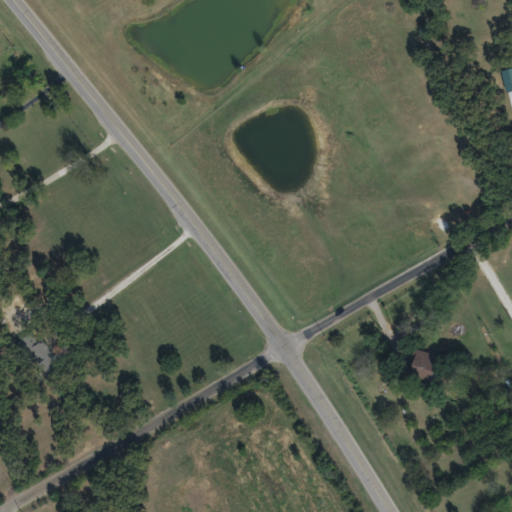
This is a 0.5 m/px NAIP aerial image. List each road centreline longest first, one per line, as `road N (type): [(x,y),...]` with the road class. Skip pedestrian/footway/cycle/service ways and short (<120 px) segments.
road 1 (tertiary): [(394,511),(288,347),(15,0)]
road 2 (residential): [(0,510),(511,218)]
road 3 (residential): [(117,124),(258,33),(270,30),(319,51),(337,30),(339,0)]
